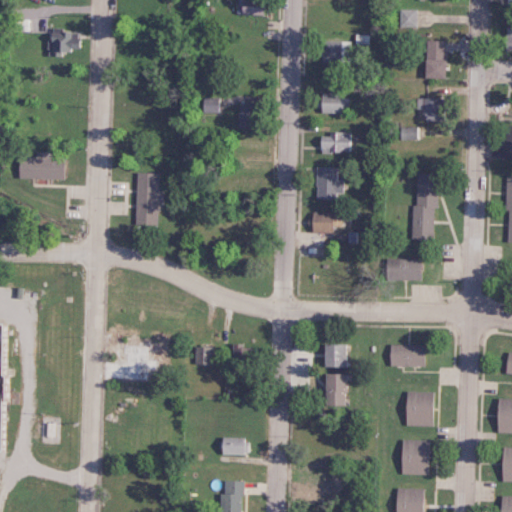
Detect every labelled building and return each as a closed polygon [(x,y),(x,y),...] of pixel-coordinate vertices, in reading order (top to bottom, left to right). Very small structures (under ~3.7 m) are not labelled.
[(399,26),(416,27),(417,9),(400,9),(399,26)] [(511,49),(511,26),(503,27),(503,49),(511,49)] [(75,32),(59,32),(59,28),(49,27),(48,50),(75,51),(75,32)] [(444,78),(445,41),(425,40),(424,77),(444,78)] [(320,58),(336,57),(335,41),(320,41),(320,58)] [(341,113),(341,107),(350,108),(350,94),(319,93),(318,112),(341,113)] [(217,112),(217,97),(202,96),(201,111),(217,112)] [(435,119),(434,97),(415,98),(416,109),(422,109),(422,120),(435,119)] [(511,156),(511,142),(511,141),(511,125),(503,125),(501,156),(511,156)] [(416,139),(416,126),(400,126),(400,139),(416,139)] [(318,151),(352,152),(352,132),(328,131),(328,135),(318,135),(318,151)] [(46,156),(47,151),(35,151),(35,156),(17,155),(16,177),(64,179),(65,157),(46,156)] [(336,167),(315,166),(314,198),(335,199),(336,192),(345,193),(345,180),(336,180),(336,167)] [(157,173),(135,172),(134,224),(156,225),(157,173)] [(412,204),(410,241),(432,242),(436,173),(417,172),(415,204),(412,204)] [(511,241),(511,175),(504,175),(503,211),(506,211),(505,242),(511,241)] [(340,225),(341,213),(308,212),(308,232),(333,232),(333,225),(340,225)] [(384,279),(419,280),(419,258),(385,258),(384,279)] [(23,322),(0,321),(0,450),(20,451),(23,322)] [(320,367),(341,367),(341,344),(320,344),(320,367)] [(422,345),(388,344),(387,365),(421,366),(422,345)] [(231,345),(230,362),(251,363),(252,346),(231,345)] [(212,364),(212,347),(194,346),(193,363),(212,364)] [(511,374),(511,353),(504,353),(503,374),(511,374)] [(341,405),(341,373),(321,374),(322,406),(341,405)] [(401,389),(429,389),(429,417),(400,416),(401,389)] [(495,396),(511,396),(511,427),(494,427),(495,396)] [(253,437),(226,436),(226,453),(253,454),(253,437)] [(398,438),(423,438),(423,465),(398,464),(398,438)] [(500,446),(511,445),(511,474),(501,474),(500,446)] [(246,511),(247,480),(230,479),(229,492),(226,492),(225,511),(246,511)] [(392,511),(392,486),(419,487),(418,511),(392,511)] [(497,511),(498,494),(511,494),(511,511),(497,511)]
